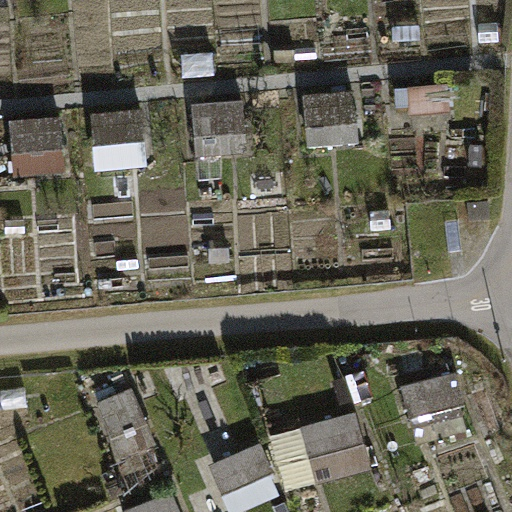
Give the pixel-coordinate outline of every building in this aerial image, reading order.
[(314,146),(366,143),(363,89),(312,91),(314,146)] [(97,108),(99,167),(152,165),(150,107),(97,108)] [(67,115),(16,121),(22,178),(73,172),(67,115)] [(470,221),(491,219),(490,201),(469,203),(470,221)] [(422,438),(473,431),(464,367),(414,374),(422,438)] [(136,389),(107,402),(121,433),(150,421),(136,389)] [(288,486),(377,471),(367,412),(278,427),(288,486)] [(272,444),(218,455),(230,509),(283,498),(272,444)] [(459,511),(511,511),(511,504),(504,477),(453,492),(459,511)] [(133,511),(188,511),(182,489),(131,503),(133,511)]
